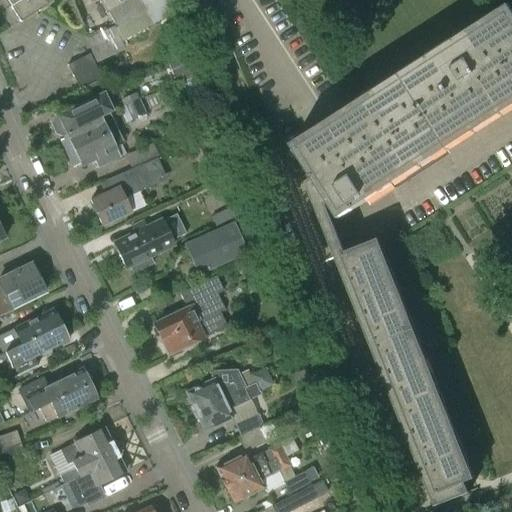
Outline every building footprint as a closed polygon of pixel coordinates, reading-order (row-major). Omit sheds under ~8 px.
[(4,0),(20,24),(50,4),(47,0),(4,0)] [(96,0),(104,14),(107,13),(112,22),(116,28),(148,10),(156,24),(179,11),(175,0),(96,0)] [(328,239),(335,257),(334,257),(434,507),(468,494),(465,487),(464,483),(473,480),(378,240),(345,253),(338,235),(327,206),(329,205),(339,220),(376,196),(511,108),(511,12),(508,7),(399,77),(397,71),(303,132),(305,137),(292,146),(313,178),(305,183),(328,239)] [(124,47),(120,39),(116,28),(112,22),(84,34),(96,61),(124,47)] [(199,71),(190,50),(174,57),(183,78),(199,71)] [(67,66),(78,88),(100,77),(89,55),(67,66)] [(53,119),(51,127),(55,136),(62,138),(101,120),(100,118),(107,114),(116,110),(107,92),(53,119)] [(139,99),(136,93),(120,101),(124,109),(139,101),(139,99)] [(139,101),(124,109),(130,122),(146,115),(139,101)] [(64,140),(59,143),(72,168),(80,165),(81,168),(94,162),(97,169),(119,158),(115,151),(116,151),(114,148),(101,120),(62,138),(64,140)] [(217,133),(195,142),(201,156),(223,147),(217,133)] [(110,192),(90,202),(101,227),(129,214),(129,213),(144,206),(139,193),(158,184),(148,163),(106,183),(110,192)] [(190,262),(178,266),(184,280),(196,275),(246,254),(245,253),(269,243),(240,173),(222,180),(232,205),(237,215),(238,220),(232,223),(233,224),(183,245),(190,262)] [(134,236),(114,246),(125,268),(128,267),(131,274),(151,264),(150,263),(152,262),(150,256),(157,253),(156,251),(169,245),(157,220),(145,226),(142,221),(130,227),(132,232),(134,236)] [(0,242),(7,239),(5,237),(8,235),(2,223),(0,223),(0,242)] [(266,254),(248,262),(256,280),(274,272),(266,254)] [(0,316),(13,311),(11,308),(43,293),(41,290),(44,289),(40,280),(37,281),(30,267),(0,281),(0,316)] [(178,294),(185,308),(152,324),(167,355),(225,327),(218,313),(223,310),(216,295),(222,292),(215,276),(178,294)] [(0,355),(1,355),(60,326),(52,311),(12,330),(9,324),(1,328),(4,334),(0,336),(0,355)] [(0,355),(0,385),(36,368),(32,359),(40,355),(43,357),(50,354),(50,349),(67,341),(60,326),(1,355),(0,355)] [(315,363),(300,370),(310,392),(325,385),(315,363)] [(27,386),(17,392),(27,413),(38,408),(88,384),(80,368),(49,384),(45,377),(27,386)] [(253,384),(254,384),(268,377),(264,368),(249,375),(253,384)] [(186,394),(195,413),(245,389),(245,388),(236,370),(210,371),(209,383),(186,394)] [(245,389),(195,413),(203,431),(231,418),(227,410),(242,402),(242,403),(260,395),(259,392),(272,386),(268,377),(254,384),(253,384),(245,388),(245,389)] [(88,384),(38,408),(45,422),(56,417),(57,418),(95,399),(88,384)] [(239,437),(258,428),(262,427),(257,415),(233,424),(239,437)] [(239,437),(244,450),(264,442),(258,428),(239,437)] [(362,457),(346,428),(334,435),(324,441),(333,458),(343,452),(349,463),(362,457)] [(75,470),(60,478),(63,486),(75,480),(76,482),(79,480),(78,477),(97,467),(90,453),(110,442),(104,429),(73,444),(73,445),(61,451),(68,465),(71,463),(75,470)] [(15,431),(0,436),(0,450),(19,443),(15,431)] [(278,443),(285,455),(296,450),(290,437),(278,443)] [(79,480),(76,482),(81,492),(94,486),(95,488),(125,472),(118,458),(121,453),(121,452),(117,444),(116,444),(110,442),(90,453),(97,467),(78,477),(79,480)] [(19,443),(0,450),(0,468),(3,479),(23,472),(18,458),(24,456),(19,443)] [(278,443),(265,450),(265,452),(271,462),(285,455),(278,443)] [(244,453),(216,468),(225,486),(265,466),(271,462),(265,452),(259,455),(248,461),(244,453)] [(265,466),(225,486),(234,503),(263,489),(265,494),(283,485),(282,483),(284,482),(279,473),(291,467),(285,455),(271,462),(265,466)] [(316,478),(311,468),(303,472),(309,482),(316,478)] [(284,482),(282,483),(283,485),(288,495),(309,484),(309,482),(303,472),(295,476),(284,482)] [(321,480),(301,490),(307,501),(327,491),(321,480)] [(22,488),(12,493),(17,503),(28,498),(22,488)]
